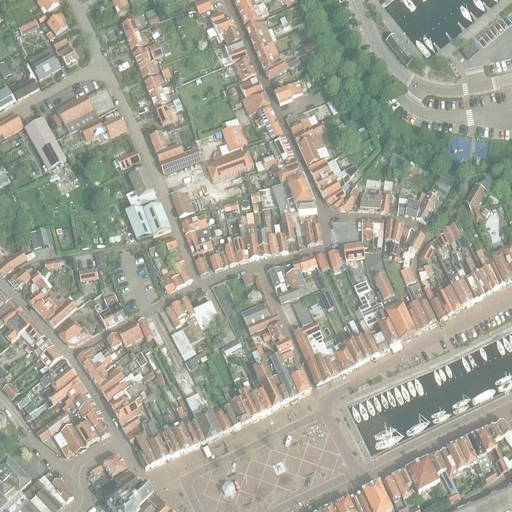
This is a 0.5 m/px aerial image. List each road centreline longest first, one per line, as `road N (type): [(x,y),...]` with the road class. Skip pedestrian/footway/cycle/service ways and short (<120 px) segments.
road 1 (residential): [(324,217),(229,0)]
road 2 (tertiary): [(328,399),(511,301)]
road 3 (residential): [(325,412),(185,479),(200,511)]
road 4 (residential): [(100,64),(176,235)]
road 5 (residential): [(0,287),(37,262),(176,235)]
road 6 (tertiary): [(355,472),(369,479),(506,411)]
road 7 (residential): [(328,399),(315,392),(261,266)]
road 8 (residential): [(416,272),(430,234),(398,219),(324,217)]
road 9 (residential): [(69,359),(196,287)]
road 10 (tertiary): [(453,90),(400,74),(356,0)]
